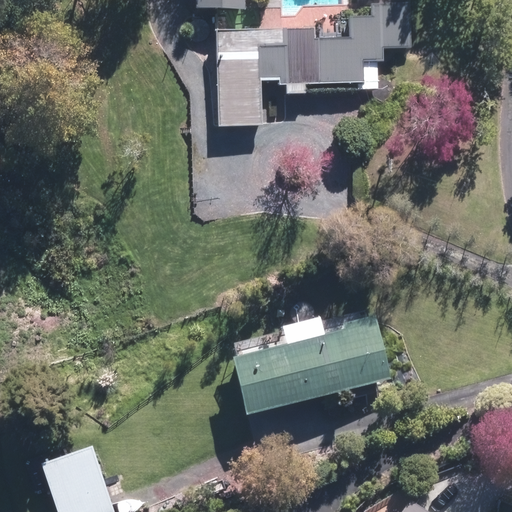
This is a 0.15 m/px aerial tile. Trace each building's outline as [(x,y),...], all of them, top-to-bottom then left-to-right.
[(247,0),(197,0),(198,9),(247,10),(247,0)] [(322,30),(218,31),(219,123),(264,123),(264,91),(359,89),(359,66),(388,65),(388,51),(417,50),(416,2),(371,3),(371,14),(349,14),(349,38),(322,38),(322,30)] [(392,381),(377,316),(326,328),(323,314),(288,322),(291,336),(231,350),(246,415),(392,381)] [(113,511),(93,444),(42,460),(57,511),(113,511)] [(428,511),(413,502),(406,511),(428,511)]
